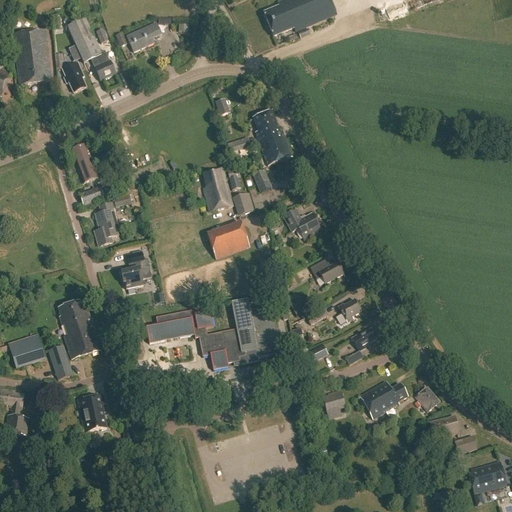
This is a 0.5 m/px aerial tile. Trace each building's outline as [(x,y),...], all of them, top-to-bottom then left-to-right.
[(293,31),(295,34),(337,17),(329,0),(290,0),(278,5),(279,9),(264,15),(273,39),(293,31)] [(92,65),(93,67),(100,83),(116,76),(110,63),(109,63),(104,53),(101,55),(85,20),(67,28),(83,65),(91,62),(92,65)] [(121,49),(129,45),(133,54),(154,45),(152,41),(161,37),(156,25),(123,40),(121,35),(116,38),(121,49)] [(96,34),(101,46),(108,43),(102,31),(96,34)] [(298,35),(300,40),(310,36),(308,31),(298,35)] [(13,36),(19,88),(52,84),(46,32),(13,36)] [(64,73),(62,55),(54,56),(56,74),(64,73)] [(86,89),(82,80),(84,79),(81,72),(77,65),(66,70),(69,77),(64,80),(66,86),(68,85),(73,95),(86,89)] [(0,98),(1,98),(9,76),(0,72),(0,98)] [(214,108),(217,117),(232,112),(229,103),(214,108)] [(255,134),(259,146),(267,143),(267,145),(276,141),(277,144),(285,141),(281,130),(276,127),(271,114),(253,120),(258,133),(255,134)] [(238,144),(240,150),(256,145),(254,139),(238,144)] [(259,146),(268,168),(292,159),(285,141),(277,144),(276,141),(267,145),(267,143),(259,146)] [(76,169),(69,171),(73,181),(75,180),(79,189),(98,182),(85,148),(70,154),(76,169)] [(203,174),(207,190),(204,191),(209,214),(232,208),(226,182),(225,182),(222,169),(203,174)] [(239,190),(236,177),(239,177),(237,171),(226,173),(231,192),(239,190)] [(247,189),(251,197),(259,193),(262,199),(273,195),(264,172),(253,177),(256,186),(247,189)] [(78,195),(82,207),(103,200),(99,188),(78,195)] [(131,206),(128,195),(113,200),(115,209),(124,206),(125,208),(131,206)] [(232,200),(238,218),(254,213),(249,195),(232,200)] [(97,243),(104,247),(112,245),(110,240),(118,237),(116,232),(118,231),(111,205),(99,209),(101,215),(95,217),(99,232),(94,233),(97,243)] [(291,235),(298,231),(304,242),(312,238),(312,236),(320,232),(312,216),(301,222),(295,212),(283,219),(291,235)] [(266,220),(272,230),(279,226),(277,222),(278,221),(275,216),(266,220)] [(242,228),(208,240),(215,261),(249,250),(242,228)] [(142,254),(127,257),(130,272),(121,274),(123,286),(125,286),(126,292),(143,288),(142,282),(151,280),(147,262),(143,262),(142,254)] [(316,282),(321,279),(325,286),(343,276),(337,264),(326,270),(323,263),(310,270),(316,282)] [(281,355),(274,319),(273,319),(265,320),(262,300),(231,306),(238,344),(232,345),(224,346),(222,335),(206,338),(205,331),(213,329),(210,314),(199,316),(198,312),(156,320),(156,323),(157,328),(146,330),(149,346),(194,337),(195,341),(198,340),(202,359),(210,358),(213,373),(228,370),(227,366),(239,363),(240,363),(241,367),(249,366),(258,364),(258,360),(269,358),(281,355)] [(336,319),(341,327),(346,324),(347,324),(353,321),(352,319),(361,314),(354,302),(344,307),(343,305),(337,308),(342,316),(336,319)] [(71,361),(71,362),(100,353),(85,305),(80,307),(79,303),(58,310),(61,318),(59,319),(62,328),(64,327),(67,337),(64,338),(72,361),(71,361)] [(324,312),(306,321),(309,328),(327,318),(324,312)] [(351,340),(359,353),(366,349),(365,348),(377,341),(371,331),(361,337),(360,336),(351,340)] [(8,346),(16,371),(45,361),(37,337),(8,346)] [(328,356),(322,346),(309,354),(314,363),(328,356)] [(63,348),(48,352),(58,382),(73,378),(63,348)] [(138,368),(143,393),(148,392),(143,367),(138,368)] [(230,375),(220,377),(222,392),(232,390),(230,375)] [(400,386),(390,391),(386,384),(360,399),(372,421),(399,407),(398,405),(407,399),(400,386)] [(10,417),(7,417),(5,433),(25,436),(27,420),(18,419),(19,411),(22,411),(24,397),(13,396),(14,393),(0,390),(0,407),(11,410),(10,417)] [(423,409),(422,409),(427,414),(439,404),(427,390),(415,399),(423,409)] [(322,397),(326,414),(345,408),(340,392),(322,397)] [(106,413),(103,398),(78,403),(83,429),(84,429),(85,434),(89,433),(106,430),(103,414),(106,413)] [(458,436),(454,419),(429,425),(433,439),(440,437),(441,439),(446,438),(446,439),(458,436)] [(129,425),(122,426),(125,441),(116,443),(118,455),(133,453),(129,425)] [(477,451),(473,439),(454,444),(458,457),(477,451)] [(500,465),(471,473),(472,476),(468,477),(473,497),(506,488),(500,465)] [(128,480),(129,491),(142,489),(140,478),(128,480)]
